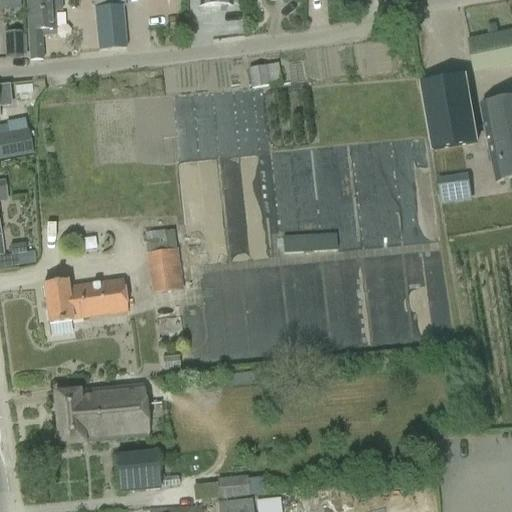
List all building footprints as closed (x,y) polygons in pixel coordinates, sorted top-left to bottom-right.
[(40,38),(56,37),(55,14),(61,13),(60,0),(26,0),(30,61),(42,60),(40,38)] [(98,53),(126,51),(122,8),(125,8),(124,0),(103,0),(104,8),(93,9),(98,53)] [(230,0),(198,0),(199,8),(231,8),(230,0)] [(511,31),(466,42),(472,70),(511,61),(511,31)] [(4,35),(5,59),(23,59),(22,34),(4,35)] [(247,70),(250,89),(250,91),(280,85),(280,81),(277,65),(254,69),(247,70)] [(423,87),(434,152),(477,144),(466,79),(423,87)] [(0,86),(0,108),(11,107),(8,86),(0,86)] [(511,181),(511,99),(480,106),(496,185),(511,181)] [(28,131),(0,136),(0,161),(32,155),(28,131)] [(370,251),(439,243),(430,166),(399,170),(402,202),(376,205),(377,218),(366,219),(370,251)] [(439,196),(469,191),(467,175),(436,180),(439,196)] [(183,292),(177,251),(174,232),(164,234),(163,232),(143,235),(146,256),(144,256),(150,297),(183,292)] [(283,256),(336,253),(335,235),(282,237),(283,256)] [(66,290),(66,282),(42,286),(47,327),(71,324),(71,322),(127,314),(122,282),(66,290)] [(147,438),(142,387),(53,396),(58,447),(147,438)] [(118,496),(159,492),(156,454),(114,458),(118,496)] [(219,500),(249,497),(248,477),(217,480),(219,500)] [(293,511),(338,511),(338,495),(293,496),(293,511)] [(252,511),(252,501),(217,504),(218,511),(252,511)]
